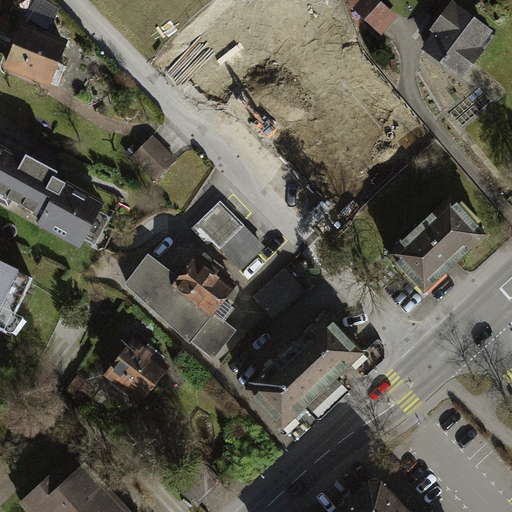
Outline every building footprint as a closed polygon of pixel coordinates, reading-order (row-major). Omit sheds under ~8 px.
[(35,0),(30,20),(54,27),(61,3),(51,0),(35,0)] [(363,0),(354,12),(372,27),(387,9),(376,0),(363,0)] [(418,53),(458,80),(491,32),(451,5),(418,53)] [(60,45),(21,29),(6,67),(45,83),(60,45)] [(131,159),(154,183),(175,163),(152,139),(131,159)] [(102,203),(0,150),(0,203),(80,245),(102,203)] [(388,261),(421,295),(481,237),(448,203),(388,261)] [(198,227),(241,270),(262,249),(219,206),(198,227)] [(149,258),(128,285),(189,341),(214,359),(236,333),(214,318),(235,287),(197,259),(176,288),(167,281),(171,275),(149,258)] [(26,279),(0,266),(0,328),(2,329),(26,279)] [(284,269),(253,298),(275,321),(306,292),(284,269)] [(328,315),(247,390),(289,437),(371,362),(328,315)] [(167,369),(130,342),(106,374),(142,401),(167,369)] [(220,478),(204,462),(180,486),(197,502),(220,478)] [(132,511),(83,463),(60,487),(49,476),(19,505),(25,511),(132,511)] [(402,511),(373,478),(338,510),(339,511),(402,511)]
